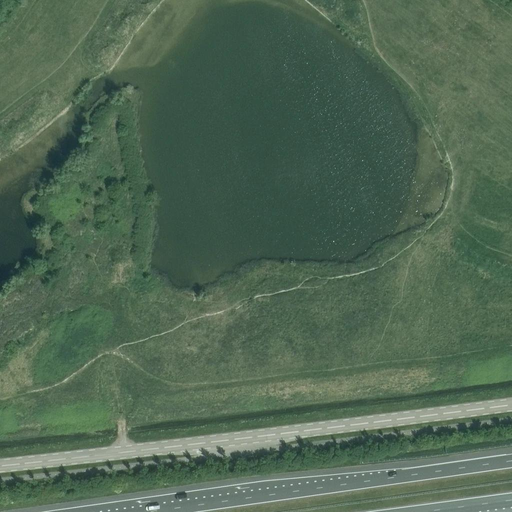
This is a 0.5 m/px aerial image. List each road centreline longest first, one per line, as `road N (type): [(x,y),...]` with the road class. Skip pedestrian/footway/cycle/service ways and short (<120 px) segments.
road 1 (tertiary): [(0,465),(511,404)]
road 2 (motorway): [(511,461),(151,511)]
